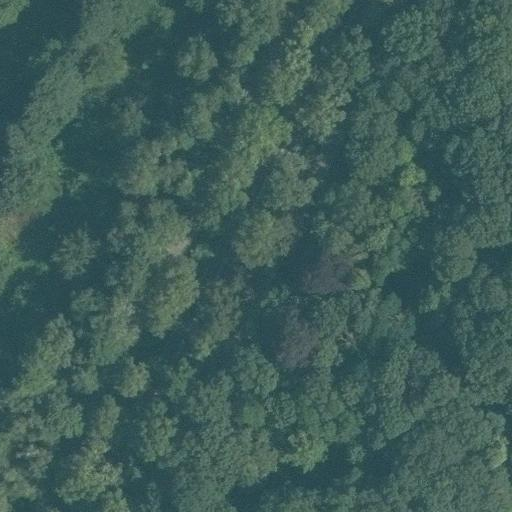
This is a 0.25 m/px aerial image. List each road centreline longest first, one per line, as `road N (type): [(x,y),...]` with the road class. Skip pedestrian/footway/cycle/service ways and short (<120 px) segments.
road 1 (primary): [(85,511),(352,0)]
road 2 (unclassified): [(44,511),(310,0)]
road 3 (unclassified): [(144,511),(406,0)]
